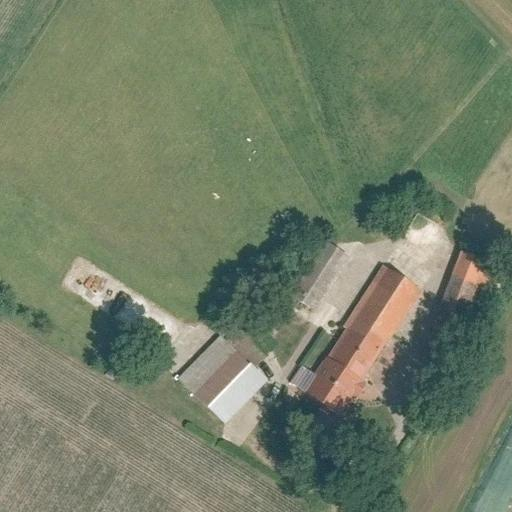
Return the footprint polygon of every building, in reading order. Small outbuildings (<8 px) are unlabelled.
[(417,219),(402,242),(424,256),(439,233),(417,219)] [(327,246),(296,305),(326,320),(357,262),(327,246)] [(463,260),(432,334),(465,348),(497,274),(463,260)] [(294,387),(313,398),(310,403),(346,424),(423,295),(387,273),(323,380),(305,369),(294,387)] [(273,358),(244,334),(233,347),(262,371),(273,358)] [(224,343),(185,388),(230,427),(269,383),(224,343)]
